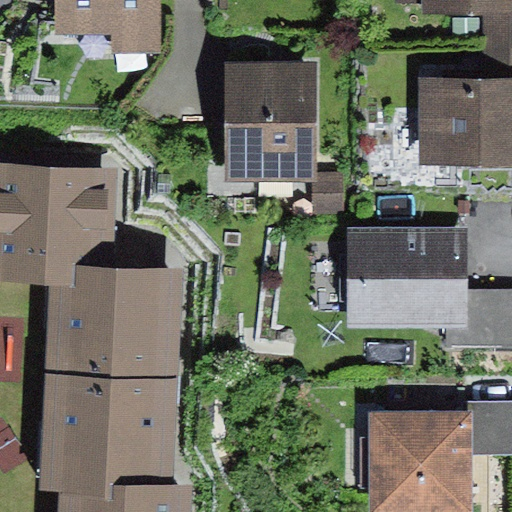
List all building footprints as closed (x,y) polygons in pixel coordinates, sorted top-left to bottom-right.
[(114,56),(161,56),(161,0),(56,0),(56,34),(114,35),(114,56)] [(511,4),(484,5),(484,79),(511,78),(511,4)] [(318,181),(316,63),(227,64),(227,86),(228,181),(318,181)] [(420,166),(511,165),(511,78),(484,79),(420,79),(420,166)] [(122,168),(0,159),(0,277),(44,281),(115,282),(122,168)] [(343,183),(313,183),(313,200),(314,216),(344,216),(343,183)] [(468,231),(349,231),(349,313),(350,329),(449,328),(468,328),(468,291),(468,231)] [(115,282),(44,281),(39,483),(58,484),(175,487),(180,487),(185,284),(115,282)] [(511,290),(495,291),(468,291),(468,328),(449,328),(448,352),(511,349),(511,290)] [(511,406),(479,406),(479,457),(506,457),(511,457),(511,406)] [(466,418),(369,415),(367,492),(366,505),(373,506),(464,508),(466,418)] [(175,487),(58,484),(56,511),(193,511),(194,487),(175,487)]
